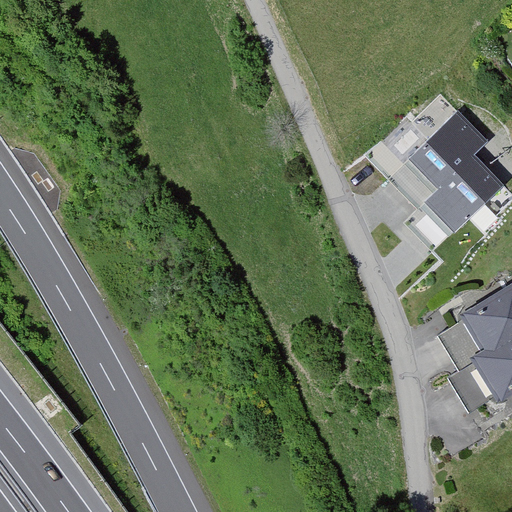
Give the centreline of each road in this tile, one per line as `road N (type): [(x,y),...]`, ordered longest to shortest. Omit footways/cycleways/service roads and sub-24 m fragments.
road 1 (residential): [(258,0),(373,269),(408,375),(420,511)]
road 2 (motorway): [(178,511),(0,190)]
